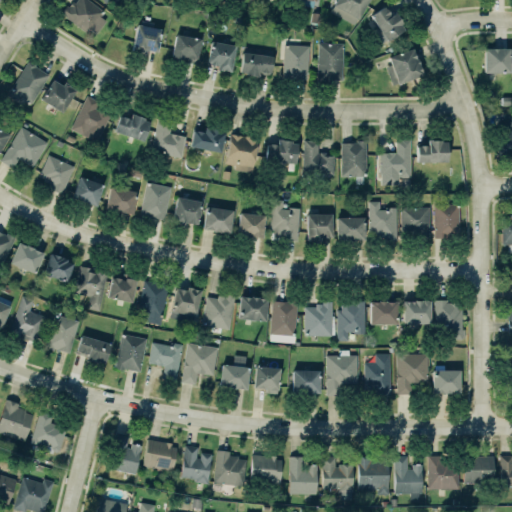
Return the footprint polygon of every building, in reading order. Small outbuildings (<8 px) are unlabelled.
[(87,0),(74,0),(73,2),(70,1),(66,6),(64,5),(59,12),(85,33),(86,32),(88,32),(90,29),(94,32),(103,20),(98,16),(102,11),(87,0)] [(333,0),(331,4),(332,5),(329,11),(352,23),(365,0),(333,0)] [(391,15),(385,5),(370,15),(386,40),(404,28),(394,13),(391,15)] [(134,23),(159,28),(155,51),(144,49),(143,54),(129,51),(134,23)] [(170,58),(194,64),(200,39),(176,33),(170,58)] [(233,45),(228,71),(215,69),(215,65),(204,63),(209,40),(233,45)] [(318,43),(317,80),(342,81),(343,43),(318,43)] [(308,79),(309,45),(283,44),(282,79),(308,79)] [(388,57),(412,48),(421,73),(392,84),(386,65),(391,63),(388,57)] [(509,48),(483,48),(483,73),(509,73),(509,48)] [(240,51),(271,55),(268,74),(257,73),(257,77),(251,76),(252,75),(244,74),(244,72),(238,71),(240,51)] [(32,106),(47,71),(24,61),(9,95),(32,106)] [(50,79),(38,98),(59,112),(73,90),(66,85),(67,84),(62,81),(60,85),(50,79)] [(109,112),(96,108),(99,100),(84,95),(71,131),(98,141),(109,112)] [(112,130),(141,140),(147,121),(142,119),(142,117),(129,113),(127,119),(126,118),(126,117),(120,115),(120,116),(117,115),(114,123),(112,130)] [(500,120),(505,120),(505,114),(511,114),(511,154),(500,154),(500,120)] [(185,136),(169,133),(171,122),(157,119),(150,151),(181,157),(185,136)] [(0,155),(19,125),(45,142),(29,166),(16,158),(10,167),(0,160),(0,155)] [(190,126),(186,146),(219,153),(223,132),(217,130),(217,128),(202,125),(201,128),(190,126)] [(0,151),(10,132),(0,127),(0,151)] [(254,172),(256,137),(228,134),(225,164),(234,164),(233,171),(254,172)] [(302,174),(333,175),(334,156),(324,155),(325,151),(317,151),(317,140),(303,139),(302,174)] [(356,142),(341,142),(341,176),(366,176),(366,139),(356,139),(356,142)] [(394,139),(408,139),(408,176),(396,177),(396,184),(379,184),(379,174),(377,173),(377,161),(377,152),(394,151),(394,139)] [(445,162),(414,161),(414,145),(426,145),(426,139),(439,139),(439,141),(445,141),(445,162)] [(295,163),(296,141),(277,140),(276,144),(265,143),(265,161),(295,163)] [(59,193),(72,166),(46,154),(37,175),(42,178),(42,179),(49,183),(47,187),(59,193)] [(71,197),(95,206),(103,185),(79,176),(71,197)] [(169,185),(144,182),(140,217),(165,220),(169,185)] [(136,190),(108,187),(106,210),(133,213),(136,190)] [(195,224),(199,201),(175,196),(170,221),(174,221),(174,223),(178,224),(178,225),(183,226),(184,222),(195,224)] [(270,198),(280,199),(280,206),(283,204),(285,204),(286,206),(297,207),(295,240),(271,238),(272,228),(268,228),(270,198)] [(367,200),(378,200),(377,209),(384,208),(383,206),(394,206),(396,238),(388,239),(374,239),(373,230),(368,230),(367,200)] [(432,238),(457,239),(458,204),(433,204),(432,238)] [(426,206),(427,236),(415,236),(415,230),(399,230),(399,206),(426,206)] [(202,230),(230,232),(231,209),(204,207),(202,230)] [(237,236),(262,237),(263,214),(238,213),(237,236)] [(331,213),(306,214),(306,240),(331,240),(331,213)] [(511,243),(500,244),(499,218),(503,217),(505,216),(508,216),(508,214),(511,214),(511,243)] [(364,239),(363,216),(335,217),(336,239),(364,239)] [(0,232),(0,263),(13,236),(5,232),(4,234),(0,232)] [(16,240),(42,251),(32,273),(6,262),(16,240)] [(73,262),(49,253),(42,274),(66,282),(73,262)] [(98,310),(106,272),(79,266),(73,292),(90,296),(87,307),(98,310)] [(111,274),(106,297),(130,302),(136,279),(111,274)] [(162,317),(168,284),(143,279),(137,312),(162,317)] [(198,289),(196,298),(200,299),(198,309),(194,308),(193,313),(198,314),(197,322),(168,316),(169,310),(168,310),(173,287),(184,289),(185,285),(190,287),(190,288),(198,289)] [(229,328),(233,297),(205,294),(202,325),(229,328)] [(11,300),(0,295),(0,327),(1,327),(11,300)] [(44,315),(29,310),(33,299),(21,295),(9,333),(35,341),(44,315)] [(265,297),(238,296),(237,319),(265,320),(265,297)] [(270,299),(267,333),(292,335),(295,299),(286,298),(285,300),(270,299)] [(401,301),(412,301),(412,300),(419,300),(420,299),(423,298),(425,300),(427,300),(427,322),(401,322),(401,301)] [(363,299),(363,332),(352,332),(352,330),(346,330),(346,340),(335,340),(335,309),(339,309),(339,303),(350,303),(350,299),(363,299)] [(303,306),(302,334),(330,335),(330,300),(320,300),(320,303),(314,303),(314,306),(303,306)] [(367,300),(395,301),(394,323),(367,323),(367,300)] [(68,353),(77,320),(53,313),(44,346),(68,353)] [(145,338),(138,370),(113,365),(120,332),(145,338)] [(102,363),(108,343),(78,334),(73,352),(85,355),(84,359),(96,362),(96,361),(102,363)] [(149,340),(168,343),(168,340),(182,342),(174,381),(159,378),(161,365),(145,362),(149,340)] [(186,341),(178,381),(193,384),(195,371),(210,374),(215,346),(186,341)] [(395,354),(424,353),(424,383),(410,383),(410,393),(395,393),(395,354)] [(389,354),(363,354),(363,393),(389,393),(389,354)] [(219,363),(247,366),(244,389),(233,387),(233,388),(216,386),(219,363)] [(277,393),(278,367),(254,366),(253,388),(268,389),(267,392),(277,393)] [(291,368),(320,369),(319,390),(318,393),(291,393),(291,368)] [(431,393),(459,392),(459,369),(431,370),(431,393)] [(0,415),(0,433),(24,440),(33,413),(17,408),(19,403),(5,399),(0,415)] [(29,444),(58,452),(65,428),(51,424),(53,416),(38,412),(29,444)] [(108,468),(135,473),(140,445),(128,443),(129,434),(115,431),(108,468)] [(176,443),(146,440),(143,466),(173,470),(176,443)] [(182,444),(195,446),(194,457),(198,458),(199,452),(209,453),(205,483),(191,481),(192,478),(178,476),(182,444)] [(245,457),(229,457),(229,450),(215,450),(214,483),(245,484),(245,457)] [(392,454),(404,454),(404,468),(409,468),(410,463),(418,463),(420,492),(392,493),(392,454)] [(511,454),(499,455),(500,489),(511,488),(511,454)] [(280,481),(280,456),(250,455),(250,480),(280,481)] [(319,455),(333,455),(333,466),(336,466),(336,463),(349,463),(350,463),(350,487),(321,488),(320,488),(319,455)] [(355,456),(368,455),(368,460),(386,460),(386,493),(375,494),(374,488),(355,488),(355,456)] [(457,489),(458,463),(441,463),(441,455),(427,455),(426,488),(457,489)] [(492,456),(463,456),(464,482),(493,481),(492,456)] [(289,458),(289,496),(317,496),(317,472),(301,471),(301,458),(289,458)] [(0,474),(15,479),(6,505),(0,502),(0,474)] [(43,511),(53,481),(42,478),(41,482),(21,476),(13,506),(34,511),(43,511)] [(124,511),(126,503),(97,497),(93,511),(124,511)] [(152,511),(154,504),(138,502),(137,511),(134,511),(130,511),(152,511)]
